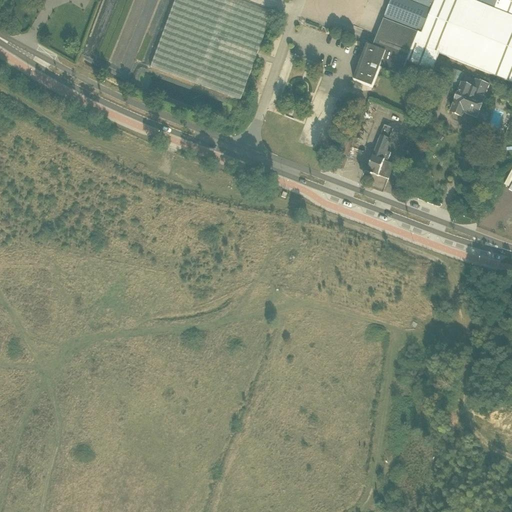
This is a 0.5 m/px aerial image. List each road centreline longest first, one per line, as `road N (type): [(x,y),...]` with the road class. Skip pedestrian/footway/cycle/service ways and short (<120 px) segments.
road 1 (track): [(179,128),(165,165),(169,176),(330,215),(419,249),(456,282),(466,328),(457,337),(407,337),(393,351),(376,474),(358,511)]
road 2 (secondary): [(511,256),(103,97),(0,38)]
road 3 (track): [(511,457),(490,447),(470,421),(466,328)]
